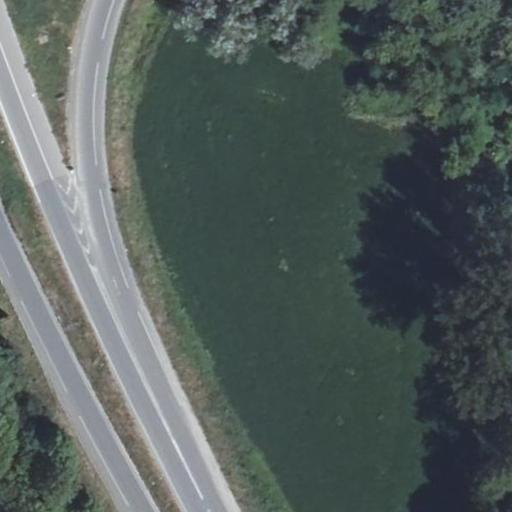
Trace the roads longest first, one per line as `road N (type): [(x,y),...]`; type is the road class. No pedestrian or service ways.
road 1 (primary): [(213,511),(120,290),(97,211),(86,80),(104,0)]
road 2 (motorway): [(209,511),(90,293),(0,70)]
road 3 (primary): [(0,234),(143,511)]
